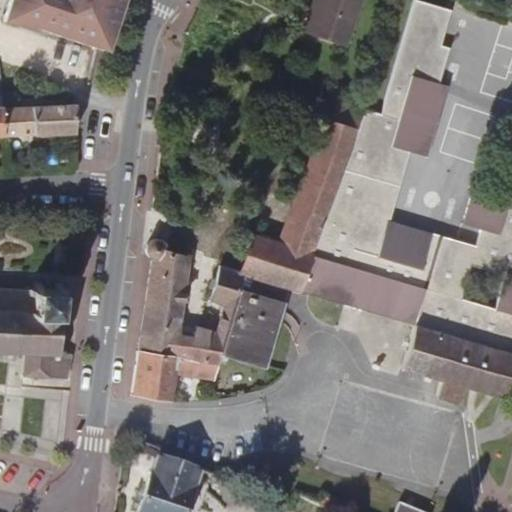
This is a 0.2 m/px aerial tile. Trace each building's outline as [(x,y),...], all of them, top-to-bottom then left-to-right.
[(8,0),(2,19),(35,30),(36,26),(101,48),(116,0),(8,0)] [(345,304),(362,308),(413,324),(400,369),(439,381),(434,399),(456,405),(462,387),(502,398),(510,373),(511,373),(511,176),(506,197),(471,187),(459,224),(478,229),(474,247),(388,221),(409,151),(425,156),(446,86),(438,83),(447,48),(439,46),(450,11),(415,0),(412,0),(379,114),(375,112),(362,108),(361,111),(311,254),(298,290),(345,304)] [(322,0),(322,2),(312,32),(344,43),(358,0),(322,0)] [(304,30),(312,32),(322,2),(314,1),(304,30)] [(311,254),(361,111),(332,101),(279,243),(311,254)] [(73,133),(73,130),(74,106),(74,104),(1,108),(3,138),(73,133)] [(298,290),(311,254),(279,243),(251,234),(239,271),(243,273),(287,287),(298,290)] [(151,259),(137,350),(173,354),(178,334),(190,257),(166,250),(165,246),(165,244),(164,242),(162,240),(160,239),(157,239),(153,238),(151,239),(149,241),(147,242),(146,244),(145,246),(145,250),(145,252),(146,255),(147,257),(151,259)] [(233,305),(243,273),(239,271),(223,267),(212,299),(226,304),(233,305)] [(287,287),(243,273),(233,305),(225,335),(219,355),(263,368),(287,287)] [(21,376),(45,377),(46,354),(72,355),(72,353),(68,353),(68,348),(59,347),(60,316),(68,316),(68,310),(61,309),(61,296),(69,296),(69,288),(63,287),(63,280),(56,281),(56,287),(43,287),(43,280),(34,280),(34,289),(23,289),(23,286),(0,285),(0,356),(2,357),(2,353),(21,354),(21,376)] [(225,335),(233,305),(226,304),(217,332),(225,335)] [(219,355),(225,335),(217,332),(200,327),(197,336),(190,356),(218,359),(219,355)] [(173,354),(190,356),(197,336),(178,334),(173,354)] [(131,393),(135,395),(170,400),(175,375),(211,381),(218,359),(190,356),(173,354),(137,350),(131,393)] [(67,378),(72,355),(46,354),(45,377),(67,378)] [(198,511),(211,476),(155,457),(136,511),(198,511)] [(335,511),(337,511),(338,511),(342,502),(322,493),(317,504),(335,511)] [(297,496),(293,504),(309,511),(313,502),(297,496)] [(420,511),(397,502),(393,511),(420,511)]
